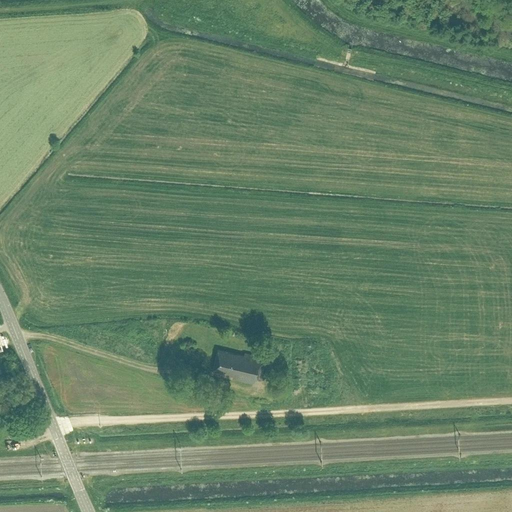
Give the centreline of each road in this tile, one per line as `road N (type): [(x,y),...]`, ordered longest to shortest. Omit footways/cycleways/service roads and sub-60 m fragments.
road 1 (track): [(511,400),(52,426)]
road 2 (tertiary): [(88,511),(0,297)]
road 3 (track): [(15,332),(201,376)]
